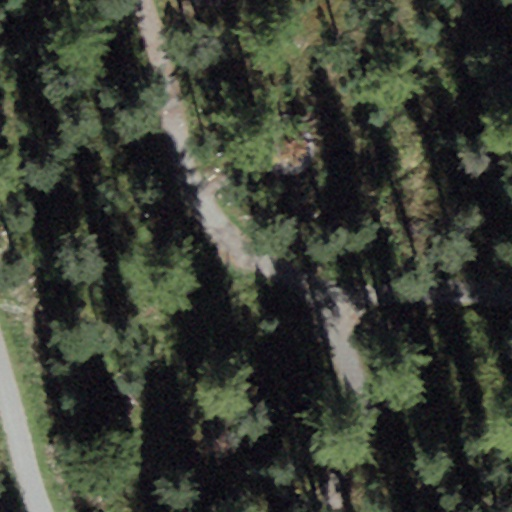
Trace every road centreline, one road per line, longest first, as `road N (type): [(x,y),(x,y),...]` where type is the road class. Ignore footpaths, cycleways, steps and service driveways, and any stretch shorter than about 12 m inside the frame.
road 1 (track): [(138,0),(177,148),(224,227),(305,286),(344,294)]
road 2 (track): [(314,511),(344,294)]
road 3 (track): [(511,299),(344,294)]
road 4 (track): [(33,511),(0,380)]
